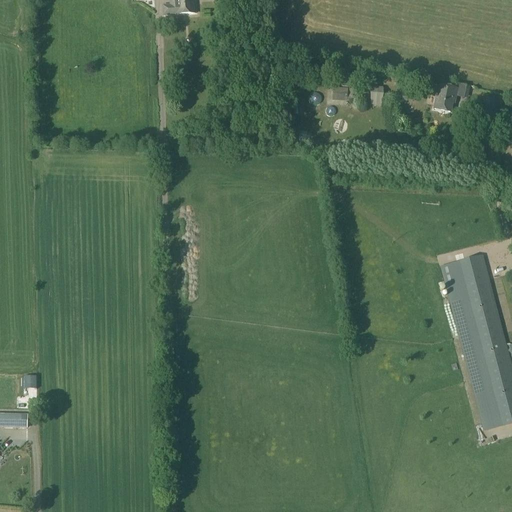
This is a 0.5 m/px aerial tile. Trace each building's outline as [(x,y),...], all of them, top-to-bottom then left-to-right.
[(171,0),(172,6),(162,7),(163,17),(195,15),(195,14),(194,0),(171,0)] [(440,87),(434,110),(450,114),(454,100),(456,100),(456,99),(465,101),(468,88),(459,86),(458,91),(440,87)] [(335,89),(334,100),(364,102),(364,91),(335,89)] [(495,110),(486,112),(491,136),(500,134),(495,110)] [(511,371),(482,257),(441,268),(484,432),(511,424),(511,371)] [(28,415),(0,415),(0,429),(27,430),(28,415)] [(0,482),(9,483),(10,470),(0,469),(0,482)]
